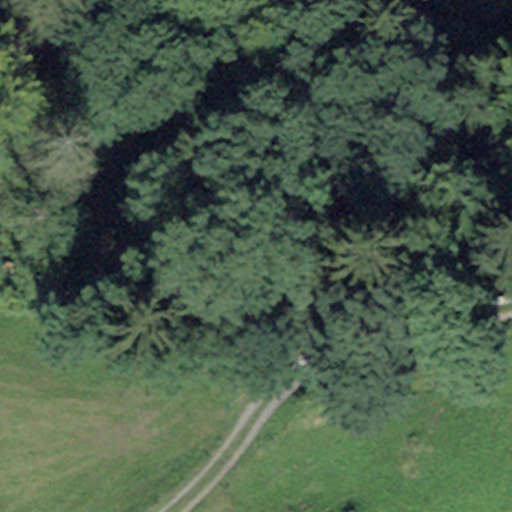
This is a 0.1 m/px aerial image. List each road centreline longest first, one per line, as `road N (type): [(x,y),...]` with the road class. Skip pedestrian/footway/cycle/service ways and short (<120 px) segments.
road 1 (track): [(169,511),(277,383),(328,340),(511,305)]
road 2 (track): [(0,70),(115,29),(196,21),(237,0)]
road 3 (track): [(511,38),(352,0)]
